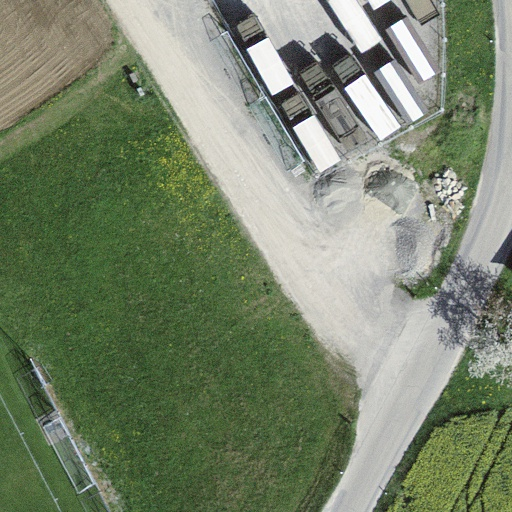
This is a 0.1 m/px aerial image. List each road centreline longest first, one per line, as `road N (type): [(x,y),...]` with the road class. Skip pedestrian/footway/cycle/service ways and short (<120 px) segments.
road 1 (track): [(414,397),(317,279),(128,0)]
road 2 (tertiary): [(511,183),(482,267),(352,511)]
